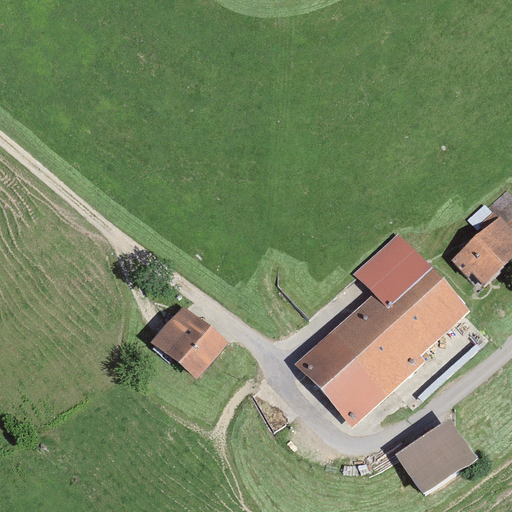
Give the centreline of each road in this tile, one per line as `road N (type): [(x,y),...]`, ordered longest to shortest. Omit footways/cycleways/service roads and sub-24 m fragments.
road 1 (unclassified): [(511,344),(411,424),(369,448),(346,446),(308,416),(263,354),(186,289)]
road 2 (track): [(186,289),(0,138)]
